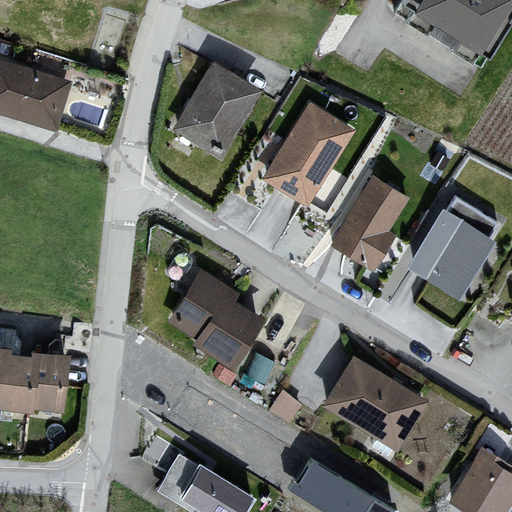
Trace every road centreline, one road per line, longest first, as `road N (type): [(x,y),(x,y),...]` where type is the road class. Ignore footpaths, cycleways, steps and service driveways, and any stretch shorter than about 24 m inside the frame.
road 1 (residential): [(126,181),(511,416)]
road 2 (residential): [(126,181),(97,483)]
road 3 (residential): [(174,0),(126,181)]
